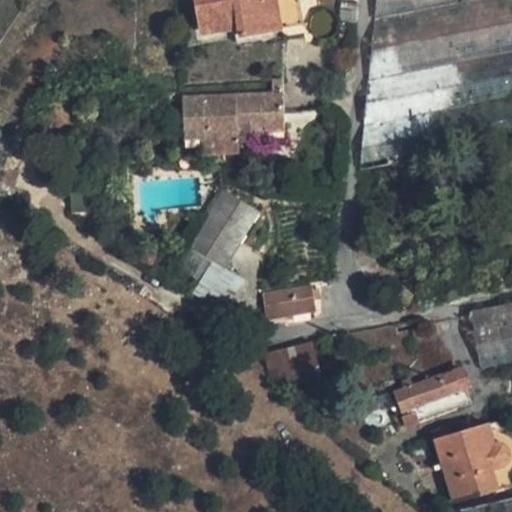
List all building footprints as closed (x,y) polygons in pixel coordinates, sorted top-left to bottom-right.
[(197,0),(203,35),(243,28),(244,38),(282,32),(282,27),(278,0),(197,0)] [(278,0),(282,27),(309,23),(306,0),(278,0)] [(284,92),(236,95),(237,130),(237,136),(258,137),(258,126),(285,125),(284,92)] [(237,130),(236,95),(183,96),(182,131),(201,131),(237,130)] [(201,148),(237,147),(237,136),(237,130),(201,131),(201,148)] [(222,190),(188,246),(226,269),(259,213),(222,190)] [(314,282),(279,289),(283,315),(317,308),(314,282)] [(482,371),(511,364),(511,305),(473,313),(482,371)] [(321,367),(316,344),(264,352),(270,376),(285,373),(321,367)] [(322,374),(321,367),(285,373),(288,385),(322,378),(322,374)] [(465,368),(408,387),(415,408),(471,390),(465,368)] [(474,397),(471,390),(415,408),(419,417),(474,397)] [(441,440),(463,499),(511,477),(511,431),(505,426),(500,414),(441,440)] [(462,511),(511,511),(511,498),(462,511)]
